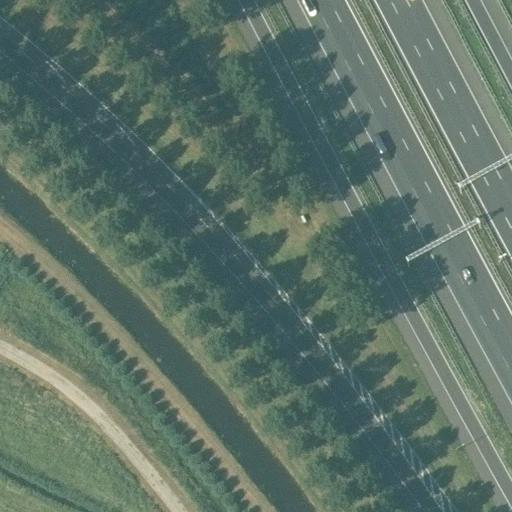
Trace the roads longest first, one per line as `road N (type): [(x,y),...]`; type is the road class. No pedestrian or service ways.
road 1 (motorway): [(0,38),(180,199),(303,339),(430,511)]
road 2 (motorway): [(245,0),(511,499)]
road 3 (motorway): [(326,0),(511,352)]
road 4 (track): [(259,511),(160,386),(0,222)]
road 5 (motorway): [(511,211),(400,0)]
